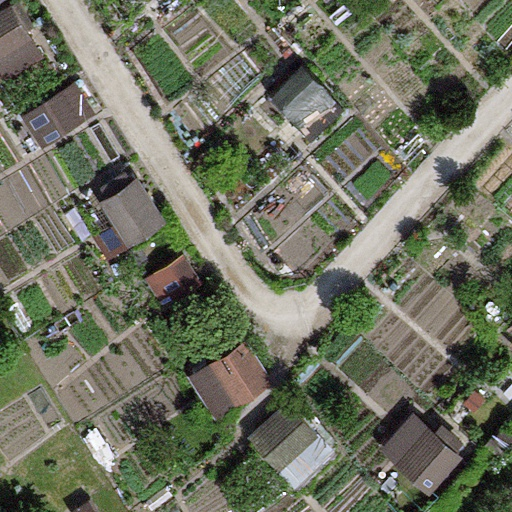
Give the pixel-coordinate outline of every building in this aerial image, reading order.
[(0,0),(0,75),(45,49),(16,0),(0,0)] [(346,104),(305,56),(269,85),(310,134),(346,104)] [(79,73),(18,112),(42,150),(103,111),(79,73)] [(176,216),(140,162),(100,188),(118,216),(96,230),(114,257),(176,216)] [(185,245),(146,273),(164,297),(202,269),(185,245)] [(511,315),(499,330),(511,342),(511,315)] [(248,329),(189,366),(218,411),(277,374),(248,329)] [(312,473),(346,436),(299,394),(265,430),(312,473)] [(414,403),(380,445),(432,486),(466,445),(414,403)]
